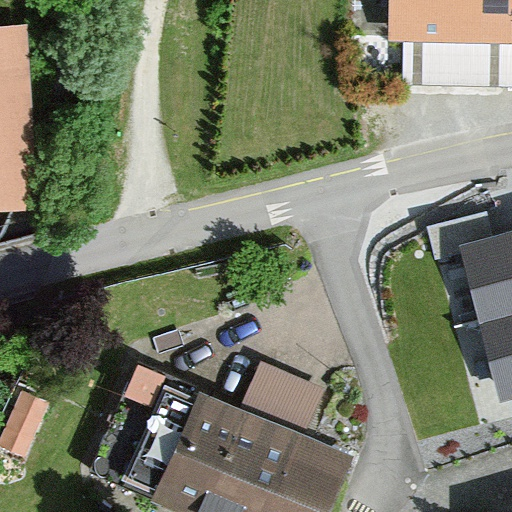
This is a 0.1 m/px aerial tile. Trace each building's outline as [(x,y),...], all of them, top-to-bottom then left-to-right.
[(511,0),(391,0),(389,40),(511,41),(511,0)] [(0,208),(29,207),(25,148),(34,147),(26,21),(0,23),(0,208)] [(511,212),(461,225),(482,305),(511,297),(511,212)] [(511,297),(482,305),(503,384),(511,381),(511,297)] [(158,511),(325,511),(351,454),(190,385),(138,503),(158,511)]
